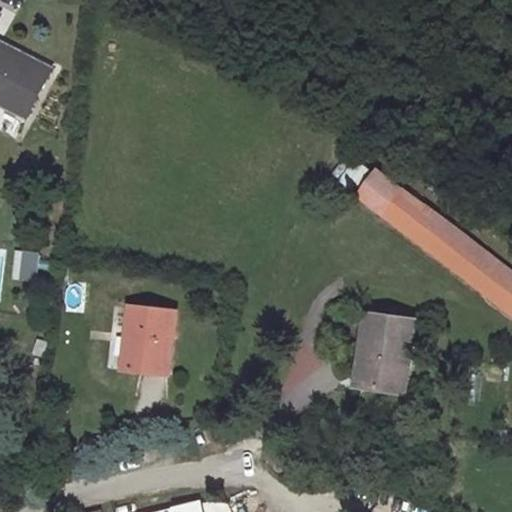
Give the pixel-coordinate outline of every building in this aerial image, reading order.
[(0,21),(3,14),(0,12),(0,104),(31,120),(57,69),(0,39),(0,21)] [(371,207),(392,224),(412,199),(391,182),(371,207)] [(392,224),(511,318),(511,276),(412,199),(392,224)] [(40,254),(23,252),(18,279),(36,281),(40,254)] [(167,377),(175,309),(126,300),(118,369),(167,377)] [(403,391),(415,324),(372,315),(359,383),(403,391)]
